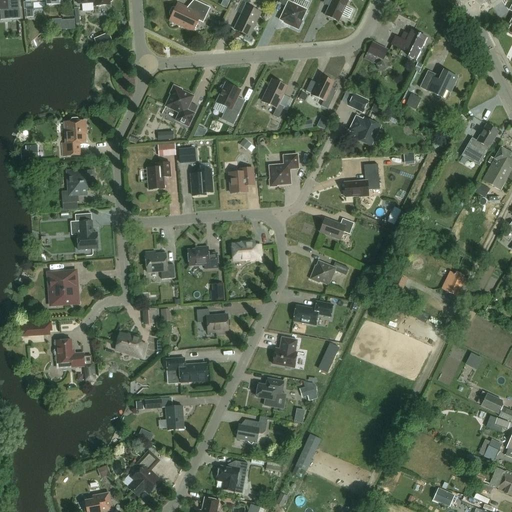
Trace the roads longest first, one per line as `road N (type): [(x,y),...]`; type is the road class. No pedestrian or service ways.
road 1 (unknown): [(511,190),(356,503)]
road 2 (residential): [(166,511),(279,287),(273,213)]
road 3 (residential): [(141,65),(336,50),(365,34),(382,0)]
road 4 (residential): [(123,224),(116,147),(142,85),(141,65)]
road 5 (residential): [(123,224),(273,213)]
road 6 (residential): [(85,323),(103,304),(126,301),(123,224)]
